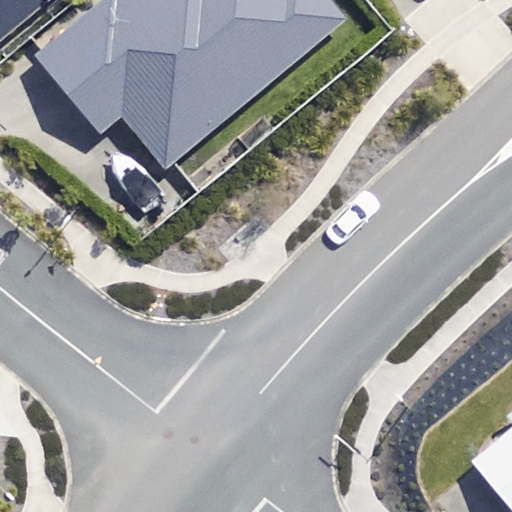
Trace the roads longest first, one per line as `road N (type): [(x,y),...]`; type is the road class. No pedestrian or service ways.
road 1 (residential): [(511,147),(299,337),(201,448)]
road 2 (residential): [(201,448),(0,288)]
